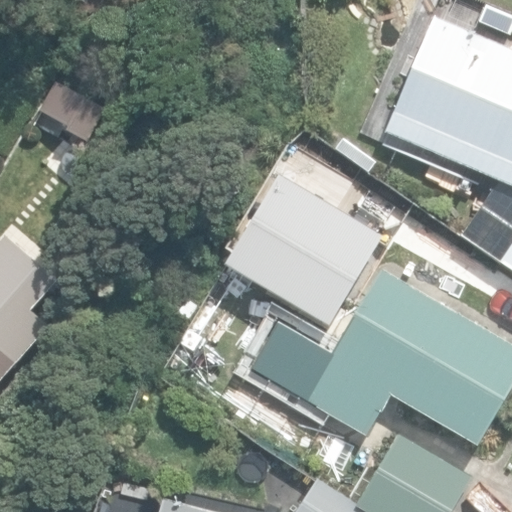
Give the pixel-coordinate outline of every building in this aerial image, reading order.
[(390,130),(511,181),(511,45),(439,15),(390,130)] [(394,393),(483,444),(511,394),(511,338),(386,266),(310,398),(371,433),(394,393)] [(0,415),(15,398),(7,391),(42,350),(0,314),(0,415)] [(450,511),(473,474),(399,431),(357,500),(377,511),(450,511)] [(298,511),(369,511),(320,480),(298,511)] [(224,511),(167,496),(162,511),(224,511)]
